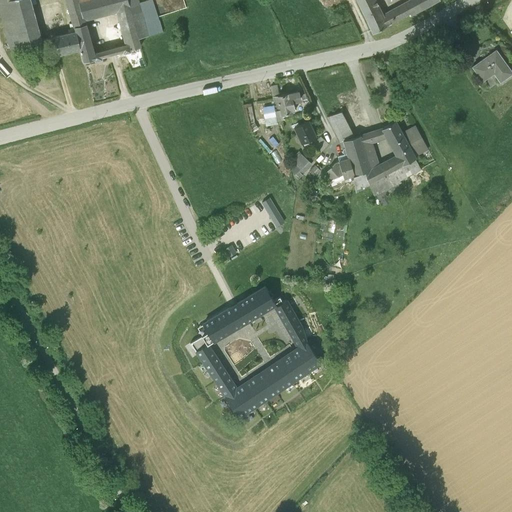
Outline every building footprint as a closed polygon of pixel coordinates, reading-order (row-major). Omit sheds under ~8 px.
[(0,0),(0,9),(5,29),(15,26),(21,46),(41,40),(32,5),(30,0),(0,0)] [(80,0),(79,0),(68,3),(74,25),(74,26),(86,23),(84,16),(119,8),(128,44),(123,45),(107,49),(109,54),(123,51),(124,53),(131,51),(130,49),(140,46),(138,37),(128,0),(80,0)] [(139,3),(137,0),(128,0),(138,37),(148,35),(144,21),(139,3)] [(380,13),(374,0),(368,0),(360,4),(371,26),(373,32),(395,20),(390,11),(386,12),(383,11),(380,13)] [(409,0),(390,11),(395,20),(409,13),(410,15),(438,0),(409,0)] [(144,21),(148,35),(163,31),(159,18),(144,21)] [(86,23),(74,26),(80,48),(83,61),(94,58),(95,61),(102,59),(102,56),(109,54),(107,49),(99,52),(94,53),(86,23)] [(68,32),(54,36),(58,54),(80,48),(74,26),(74,25),(70,26),(71,29),(68,30),(68,32)] [(15,26),(5,29),(10,48),(21,46),(15,26)] [(511,73),(496,51),(473,67),(483,80),(494,73),(500,81),(511,73)] [(327,82),(344,77),(342,70),(326,75),(327,82)] [(277,85),(271,87),(272,97),(278,96),(279,96),(277,85)] [(279,96),(278,96),(281,112),(282,114),(283,114),(294,112),(292,103),(300,101),(298,91),(287,94),(279,96)] [(278,96),(272,97),(275,113),(281,112),(278,96)] [(281,112),(275,113),(277,122),(284,119),(283,114),(282,114),(281,112)] [(341,112),(327,117),(340,142),(343,141),(354,137),(341,112)] [(308,121),(301,124),(300,121),(291,126),(292,128),(294,127),(303,147),(309,144),(307,141),(316,137),(308,121)] [(402,134),(395,121),(383,128),(388,137),(397,153),(409,147),(402,134)] [(416,126),(402,134),(409,147),(414,156),(428,148),(416,126)] [(383,128),(360,135),(363,145),(372,142),(388,137),(383,128)] [(354,137),(343,141),(345,149),(348,158),(349,158),(354,175),(371,169),(369,164),(363,145),(360,135),(354,137)] [(329,144),(320,137),(313,145),(321,153),(329,144)] [(372,142),(363,145),(369,164),(378,161),(372,142)] [(354,175),(353,175),(356,191),(369,184),(415,159),(414,156),(409,147),(397,153),(398,155),(371,169),(354,175)] [(311,163),(303,156),(294,162),(297,166),(303,172),(307,168),(311,163)] [(348,158),(339,161),(343,174),(344,178),(353,175),(354,175),(349,158),(348,158)] [(415,159),(369,184),(374,194),(377,193),(399,181),(421,169),(415,159)] [(339,161),(334,163),(327,172),(333,179),(343,174),(339,161)] [(303,172),(297,166),(292,171),(297,179),(303,172)] [(320,171),(315,166),(310,171),(316,176),(318,173),(320,171)] [(399,181),(377,193),(384,205),(406,194),(399,184),(401,183),(399,181)] [(265,287),(237,304),(247,321),(274,305),(275,304),(274,301),(265,287)] [(279,297),(274,301),(275,304),(274,305),(275,307),(283,303),(279,297)] [(283,303),(275,307),(286,327),(298,320),(286,301),(283,303)] [(237,304),(203,325),(208,333),(213,341),(247,321),(237,304)] [(298,320),(286,327),(289,333),(298,348),(307,342),(306,341),(301,326),(298,320)] [(203,325),(197,328),(202,336),(208,333),(203,325)] [(208,333),(202,336),(207,345),(207,344),(208,345),(213,341),(208,333)] [(207,345),(202,336),(190,344),(208,370),(219,362),(208,345),(207,344),(207,345)] [(298,348),(289,354),(303,375),(320,363),(307,342),(298,348)] [(303,375),(289,354),(284,358),(283,358),(275,363),(289,384),(303,375)] [(237,389),(219,362),(208,370),(226,397),(237,390),(236,389),(237,389)] [(275,363),(259,374),(273,395),(289,384),(275,363)] [(259,374),(244,384),(258,405),(273,395),(259,374)] [(237,389),(236,389),(237,390),(226,397),(239,418),(246,413),(258,405),(244,384),(237,389)]
